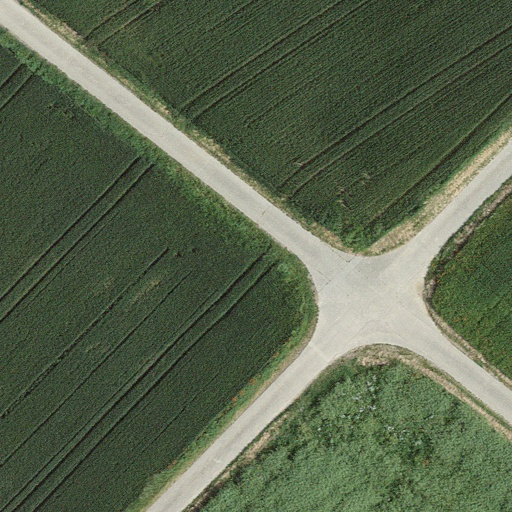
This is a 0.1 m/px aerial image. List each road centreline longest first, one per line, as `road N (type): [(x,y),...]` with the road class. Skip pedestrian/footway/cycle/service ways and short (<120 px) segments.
road 1 (track): [(511,406),(0,7)]
road 2 (track): [(160,511),(511,154)]
